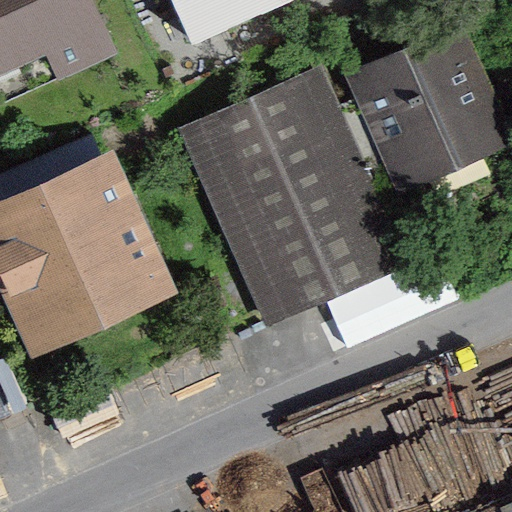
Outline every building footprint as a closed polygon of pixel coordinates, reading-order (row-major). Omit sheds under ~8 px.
[(59,83),(115,58),(88,0),(0,0),(0,73),(46,53),(59,83)] [(164,0),(188,52),(302,0),(164,0)] [(397,190),(511,142),(461,25),(347,74),(397,190)] [(184,133),(263,323),(401,266),(322,76),(184,133)] [(0,289),(26,351),(169,290),(109,151),(0,197),(0,289)] [(351,343),(463,295),(446,255),(334,304),(351,343)]
